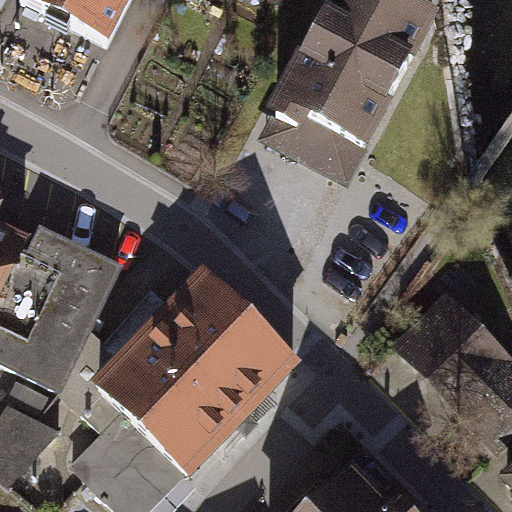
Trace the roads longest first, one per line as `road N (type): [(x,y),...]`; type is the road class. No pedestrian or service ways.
road 1 (residential): [(338,375),(182,227),(0,123)]
road 2 (residential): [(465,511),(338,375)]
road 3 (residential): [(338,375),(223,511)]
